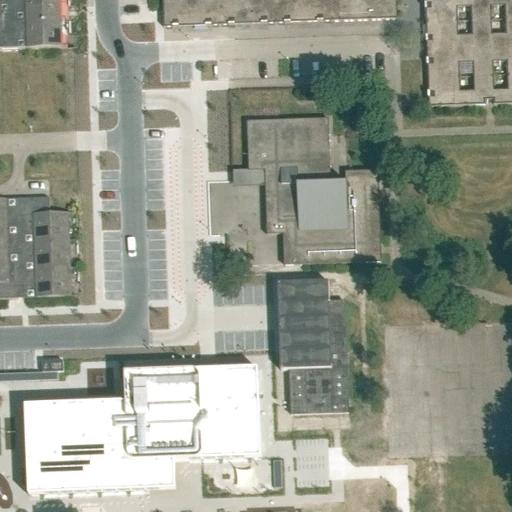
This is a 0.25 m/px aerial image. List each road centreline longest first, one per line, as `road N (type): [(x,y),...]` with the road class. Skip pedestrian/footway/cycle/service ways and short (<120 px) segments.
road 1 (residential): [(0,339),(119,335),(137,320),(132,141)]
road 2 (residential): [(130,55),(379,46)]
road 3 (residential): [(0,146),(132,141)]
